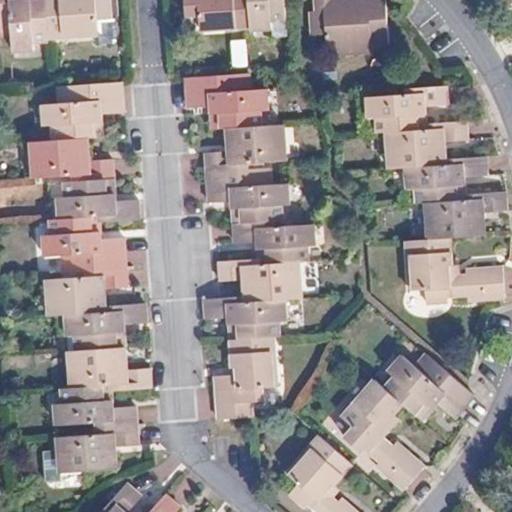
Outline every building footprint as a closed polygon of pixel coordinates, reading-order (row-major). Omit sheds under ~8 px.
[(47,26),(44,0),(0,0),(0,22),(9,22),(10,38),(31,36),(31,29),(47,28),(47,26)] [(96,22),(95,7),(109,6),(108,0),(44,0),(47,26),(96,22)] [(251,31),(249,0),(185,0),(186,20),(200,19),(201,34),(251,31)] [(287,25),(285,0),(249,0),(251,31),(251,33),(272,31),(272,26),(287,25)] [(315,0),(317,15),(313,15),(313,36),(328,35),(329,56),(373,52),(373,46),(390,45),(386,0),(348,0),(349,4),(336,4),(336,0),(315,0)] [(232,40),(234,67),(249,66),(248,39),(232,40)] [(268,112),(267,92),(258,92),(258,83),(249,83),(248,75),(186,79),(188,110),(210,108),(217,108),(218,116),(211,117),(211,129),(226,128),(262,126),(261,114),(268,112)] [(93,124),(92,117),(100,116),(124,115),(122,83),(58,87),(59,105),(42,106),(44,127),(50,127),(51,141),(88,139),(101,138),(100,123),(93,124)] [(416,117),(416,110),(424,109),(445,107),(444,88),(406,90),(406,96),(365,99),(367,120),(373,120),(374,135),(385,134),(425,131),(425,126),(424,117),(416,117)] [(424,117),(424,109),(416,110),(416,117),(424,117)] [(445,161),(445,149),(438,149),(438,142),(444,142),(466,140),(464,123),(425,126),(425,131),(385,134),(388,171),(405,169),(445,167),(445,161)] [(286,160),(283,125),(262,126),(226,128),(227,145),(234,144),(235,152),(228,152),(206,153),(207,172),(246,170),(246,162),(286,160)] [(116,180),(115,162),(90,164),(82,165),(82,156),(89,156),(88,139),(51,141),(32,143),(35,178),(74,176),(74,183),(116,180)] [(90,164),(89,156),(82,156),(82,165),(90,164)] [(466,196),(466,186),(457,186),(457,179),(465,178),(485,177),(484,158),(445,161),(445,167),(405,169),(406,190),(411,190),(412,205),(425,205),(466,203),(466,196)] [(289,205),(288,185),(271,186),(269,168),(246,170),(207,172),(209,203),(232,202),(239,201),(239,208),(233,209),(234,224),(274,222),(282,221),(281,206),(289,205)] [(466,186),(465,178),(457,179),(457,186),(466,186)] [(110,205),(110,197),(117,197),(116,180),(74,183),(65,182),(67,200),(60,200),(62,220),(102,217),(102,222),(141,220),(140,203),(118,205),(110,205)] [(485,237),(484,221),(476,222),(476,214),(484,213),(506,212),(504,194),(466,196),(466,203),(425,205),(427,240),(449,239),(485,237)] [(484,221),(484,213),(476,214),(476,222),(484,221)] [(127,269),(125,239),(103,241),(95,242),(94,234),(103,233),(102,222),(102,217),(62,220),(53,221),(55,237),(46,237),(48,260),(67,259),(68,275),(87,273),(87,271),(127,269)] [(311,261),(310,246),(315,245),(314,224),(274,226),(274,222),(234,224),(235,244),(258,242),(265,242),(265,249),(258,249),(259,259),(259,265),(300,262),(311,261)] [(103,241),(103,233),(94,234),(95,242),(103,241)] [(504,300),(502,270),(464,273),(464,278),(447,279),(439,279),(439,266),(447,266),(451,266),(449,239),(427,240),(405,242),(409,291),(424,290),(425,304),(446,303),(446,297),(465,297),(466,303),(504,300)] [(302,300),(300,262),(259,265),(259,259),(219,261),(220,280),(242,279),(249,279),(250,287),(243,287),(243,297),(244,303),(246,304),(285,301),(302,300)] [(447,279),(447,266),(439,266),(439,279),(447,279)] [(100,298),(99,290),(107,290),(129,289),(127,269),(87,271),(87,273),(88,278),(46,281),(49,319),(67,317),(108,314),(108,307),(107,297),(100,298)] [(281,336),(280,321),(286,320),(285,301),(246,304),(244,303),(243,297),(215,300),(201,301),(203,319),(227,318),(234,317),(234,324),(228,324),(229,340),(274,337),(281,336)] [(128,350),(127,334),(120,334),(119,327),(126,326),(148,325),(146,304),(108,307),(108,314),(67,317),(68,340),(73,339),(74,354),(128,350)] [(262,402),(262,388),(277,387),(274,337),(229,340),(231,367),(238,367),(239,375),(232,375),(215,376),(219,420),(253,418),(251,403),(262,402)] [(153,390),(152,370),(130,372),(123,373),(122,365),(129,364),(128,350),(74,354),(69,354),(72,390),(114,387),(114,393),(153,390)] [(475,397),(428,356),(416,369),(404,358),(391,373),(396,379),(386,390),(403,405),(423,422),(434,410),(428,405),(432,400),(438,406),(454,420),(475,397)] [(379,436),(386,428),(389,430),(399,420),(393,416),(403,405),(386,390),(375,380),(342,417),(353,428),(343,439),(359,453),(363,448),(378,462),(375,467),(404,492),(424,469),(396,444),(392,448),(379,436)] [(108,410),(108,403),(115,403),(114,393),(114,387),(72,390),(61,391),(61,406),(56,406),(58,433),(98,430),(138,427),(137,408),(115,410),(108,410)] [(438,406),(432,400),(428,405),(434,410),(438,406)] [(112,458),(111,450),(118,449),(139,448),(138,427),(98,430),(98,436),(59,439),(60,450),(45,451),(47,481),(62,480),(61,472),(102,469),(120,468),(119,457),(112,458)] [(335,486),(354,465),(319,435),(286,472),(296,481),(288,492),(305,508),(309,503),(318,511),(356,511),(341,499),(337,503),(324,492),(332,484),(335,486)] [(128,511),(135,505),(119,492),(101,511),(128,511)] [(175,511),(180,507),(164,494),(148,511),(175,511)]
